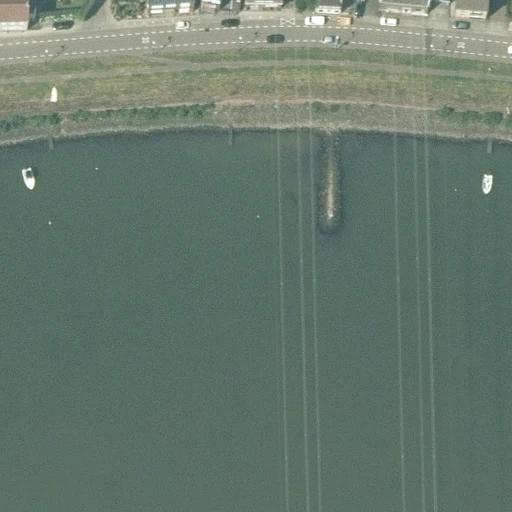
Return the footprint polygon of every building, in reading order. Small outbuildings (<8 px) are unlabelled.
[(0,0),(0,32),(26,32),(26,24),(34,24),(34,1),(30,0),(0,0)] [(193,13),(192,0),(146,0),(147,16),(193,13)] [(200,0),(200,10),(219,11),(219,0),(200,0)] [(245,0),(245,9),(280,10),(281,10),(280,0),(245,0)] [(341,0),(316,0),(315,14),(340,15),(341,0)] [(382,0),(378,12),(427,16),(430,6),(449,7),(449,0),(382,0)] [(456,0),(455,18),(485,21),(486,0),(456,0)]
